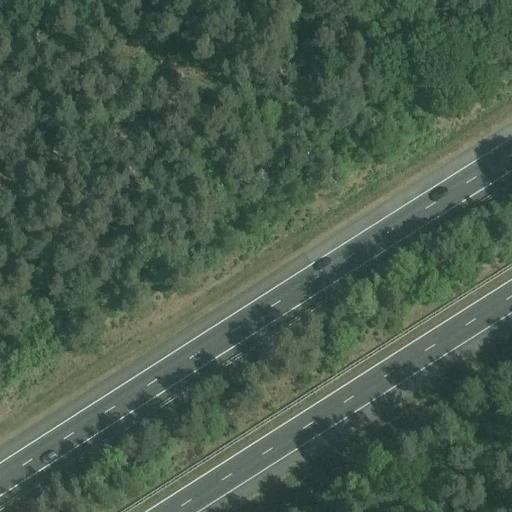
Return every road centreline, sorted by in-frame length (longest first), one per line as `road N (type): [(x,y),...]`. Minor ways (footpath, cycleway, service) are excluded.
road 1 (motorway): [(511,158),(0,482)]
road 2 (motorway): [(177,511),(511,298)]
